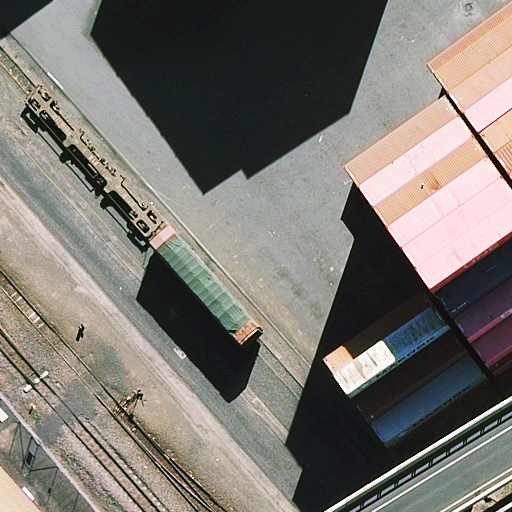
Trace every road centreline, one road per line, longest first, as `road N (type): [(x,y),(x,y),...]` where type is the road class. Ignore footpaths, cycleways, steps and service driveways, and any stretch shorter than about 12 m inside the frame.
road 1 (unknown): [(38,0),(81,18),(162,21),(225,0)]
road 2 (trunk): [(409,511),(511,445)]
